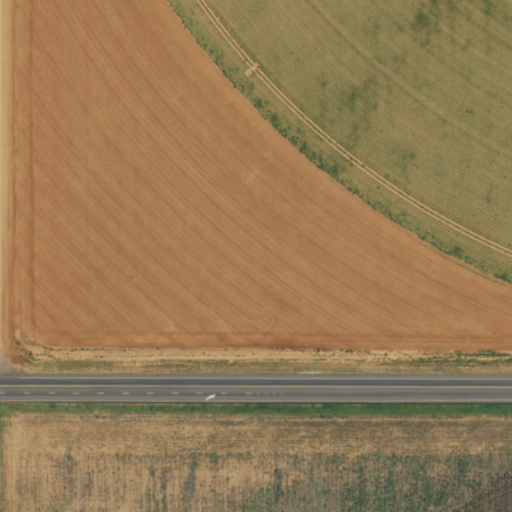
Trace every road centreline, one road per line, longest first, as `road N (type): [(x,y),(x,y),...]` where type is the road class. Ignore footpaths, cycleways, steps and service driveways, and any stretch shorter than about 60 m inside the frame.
road 1 (primary): [(511,389),(0,388)]
road 2 (residential): [(0,226),(1,389)]
